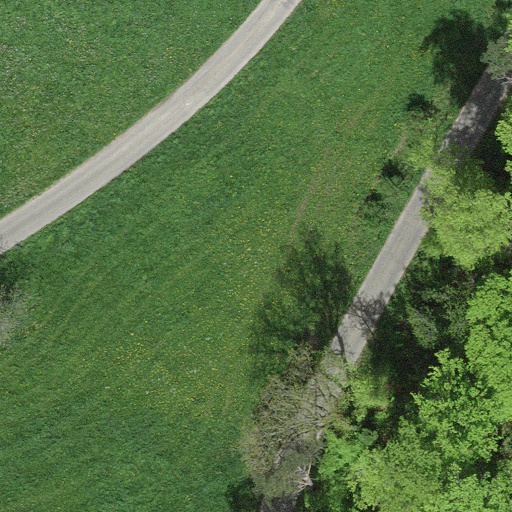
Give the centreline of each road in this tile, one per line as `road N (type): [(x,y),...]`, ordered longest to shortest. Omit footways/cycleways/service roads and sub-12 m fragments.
road 1 (unclassified): [(281,511),(288,472),(346,327),(511,63)]
road 2 (unclassified): [(279,0),(200,88),(0,220)]
